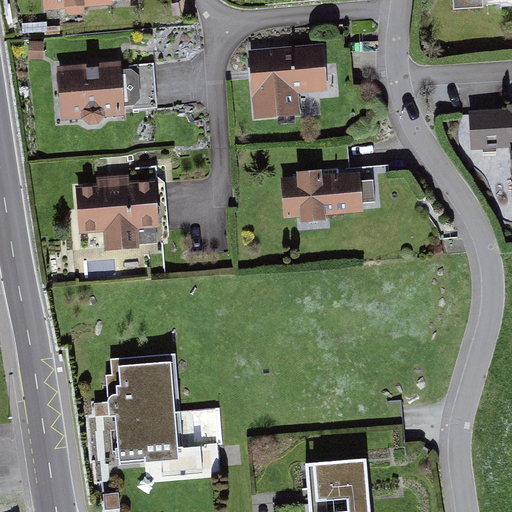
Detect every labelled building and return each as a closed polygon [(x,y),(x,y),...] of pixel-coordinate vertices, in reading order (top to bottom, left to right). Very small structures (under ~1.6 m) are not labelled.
[(113,3),(112,0),(44,0),(46,9),(113,3)] [(452,0),(453,8),(483,7),(482,0),(452,0)] [(43,41),(29,41),(29,59),(43,59),(43,41)] [(325,43),(249,50),(255,118),(301,114),(299,92),(329,90),(325,43)] [(120,61),(57,66),(61,120),(83,118),(89,123),(99,123),(104,116),(126,115),(125,105),(134,105),(141,98),(139,74),(131,69),(121,69),(120,61)] [(511,102),(507,103),(508,108),(469,110),(471,149),(510,147),(511,182),(511,102)] [(297,176),(281,177),(284,218),(300,217),(300,221),(326,219),(325,215),(364,211),(363,204),(375,203),(373,179),(361,180),(360,171),(338,173),(338,169),(322,171),(321,168),(297,170),(297,176)] [(97,181),(76,183),(80,233),(105,231),(106,249),(139,247),(138,228),(159,227),(155,177),(129,179),(128,175),(96,177),(97,181)] [(170,352),(110,358),(112,373),(105,374),(109,414),(115,414),(120,464),(180,458),(170,352)] [(218,404),(179,406),(180,419),(186,419),(187,440),(220,438),(218,404)] [(371,511),(366,456),(305,461),(309,511),(371,511)] [(119,492),(103,493),(104,510),(120,508),(119,492)]
